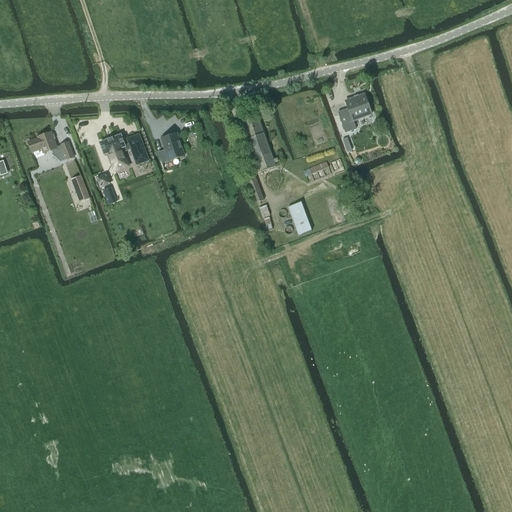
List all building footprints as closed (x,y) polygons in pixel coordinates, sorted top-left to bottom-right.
[(345,102),(348,109),(338,113),(345,134),(356,129),(353,122),(372,115),(364,95),(345,102)] [(261,126),(257,117),(242,122),(254,159),(256,158),(260,172),(275,167),(267,144),(261,126)] [(43,154),(57,149),(57,148),(51,133),(38,138),(38,139),(28,142),(32,153),(42,150),(43,154)] [(165,151),(158,154),(161,163),(168,160),(169,162),(184,157),(177,134),(161,139),(165,151)] [(139,135),(127,140),(129,145),(131,150),(135,160),(146,156),(139,135)] [(121,136),(100,143),(104,155),(108,153),(115,171),(128,166),(123,153),(131,150),(129,145),(125,146),(121,136)] [(229,140),(232,149),(240,146),(238,138),(229,140)] [(57,149),(50,151),(53,153),(51,155),(60,163),(66,161),(74,158),(68,143),(61,146),(57,148),(57,149)] [(340,160),(330,164),(335,175),(344,171),(340,160)] [(326,162),(303,172),(305,177),(328,168),(326,162)] [(264,185),(273,192),(284,188),(285,176),(276,169),(266,174),(264,185)] [(107,175),(97,178),(100,188),(110,184),(107,175)] [(80,177),(71,180),(76,193),(85,190),(80,177)] [(255,204),(264,201),(255,177),(246,180),(255,204)] [(311,231),(301,203),(288,208),(298,236),(311,231)] [(270,217),(266,206),(259,208),(262,219),(270,217)]
